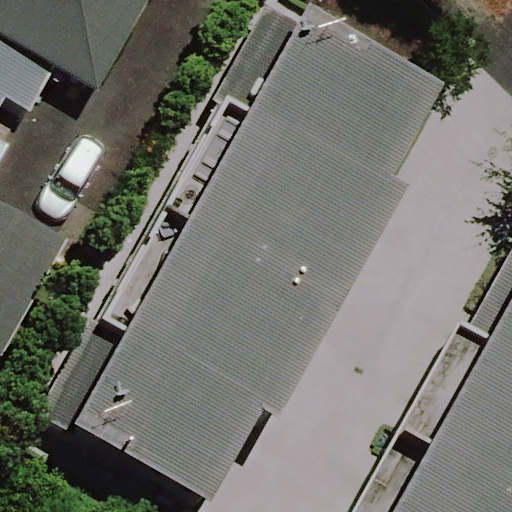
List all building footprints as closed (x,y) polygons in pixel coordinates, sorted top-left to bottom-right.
[(0,0),(0,50),(38,72),(82,98),(138,0),(0,0)] [(407,120),(251,31),(24,430),(169,511),(195,511),(242,429),(256,437),(380,218),(358,206),(407,120)] [(0,138),(38,72),(0,50),(0,138)] [(63,245),(0,210),(0,362),(0,363),(63,245)] [(511,511),(511,267),(505,263),(408,432),(434,447),(396,511),(511,511)]
